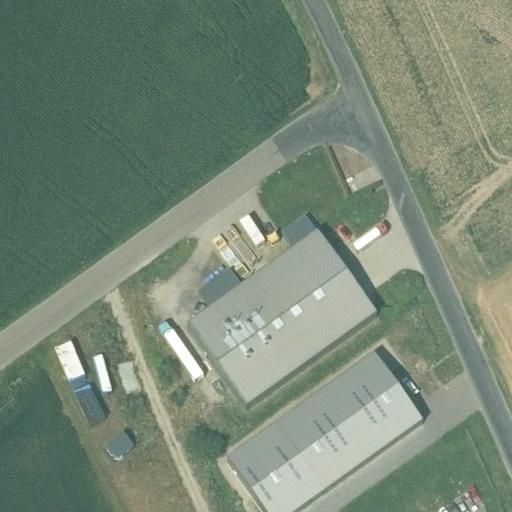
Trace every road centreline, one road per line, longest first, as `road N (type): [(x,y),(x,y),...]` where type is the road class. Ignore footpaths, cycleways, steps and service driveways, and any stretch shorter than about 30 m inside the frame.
road 1 (unclassified): [(0,356),(319,122),(364,108)]
road 2 (tertiary): [(364,108),(511,446)]
